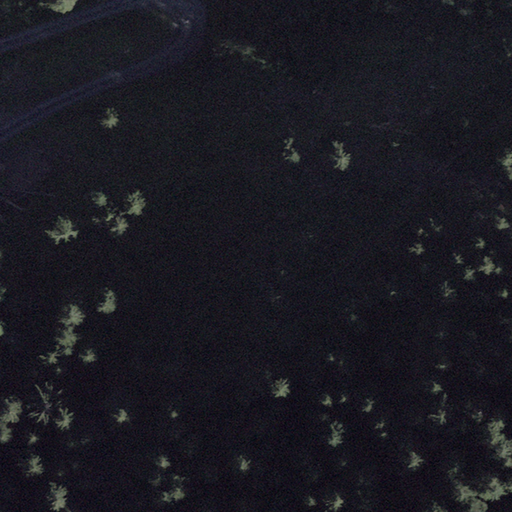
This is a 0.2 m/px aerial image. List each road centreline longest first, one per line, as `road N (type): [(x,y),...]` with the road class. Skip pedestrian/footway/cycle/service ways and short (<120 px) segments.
road 1 (track): [(189,0),(222,20),(202,61),(0,143)]
road 2 (track): [(0,50),(111,0)]
